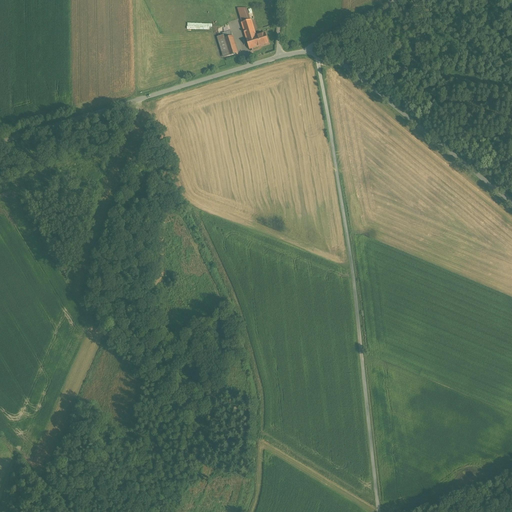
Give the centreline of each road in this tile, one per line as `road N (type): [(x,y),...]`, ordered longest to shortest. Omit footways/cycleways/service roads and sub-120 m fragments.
road 1 (track): [(398,0),(311,47),(351,270),(377,511)]
road 2 (tertiary): [(0,142),(278,56)]
road 3 (tertiary): [(511,203),(337,60),(312,52)]
road 4 (track): [(337,60),(511,87)]
